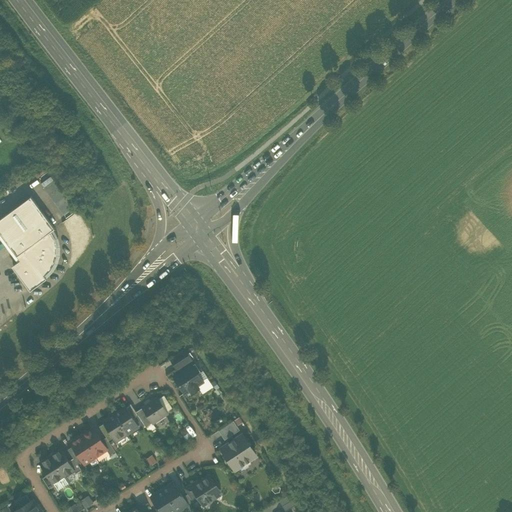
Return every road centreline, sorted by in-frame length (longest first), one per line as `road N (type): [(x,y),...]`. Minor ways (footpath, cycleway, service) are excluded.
road 1 (residential): [(20,457),(136,381),(165,381),(206,444),(100,511)]
road 2 (primary): [(272,163),(450,0)]
road 3 (primary): [(261,313),(390,511)]
road 4 (secondary): [(124,136),(19,0)]
road 5 (secondary): [(124,136),(162,218),(156,248),(128,289)]
road 6 (tertiary): [(0,401),(128,289)]
road 7 (primary): [(261,313),(231,239),(234,215),(272,163)]
